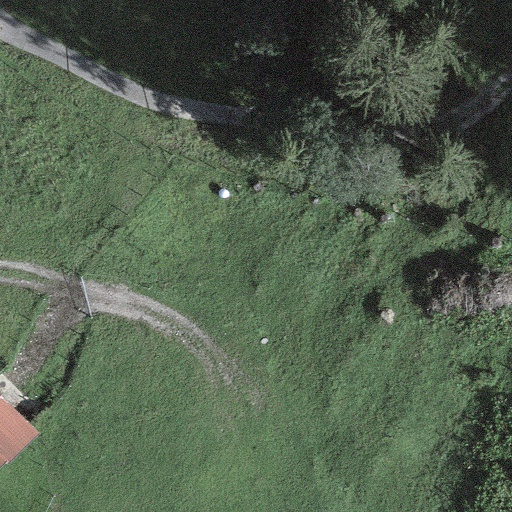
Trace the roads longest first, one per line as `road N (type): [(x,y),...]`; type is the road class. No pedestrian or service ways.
road 1 (track): [(0,17),(144,89),(210,108),(296,116),(511,67)]
road 2 (track): [(0,280),(209,341)]
